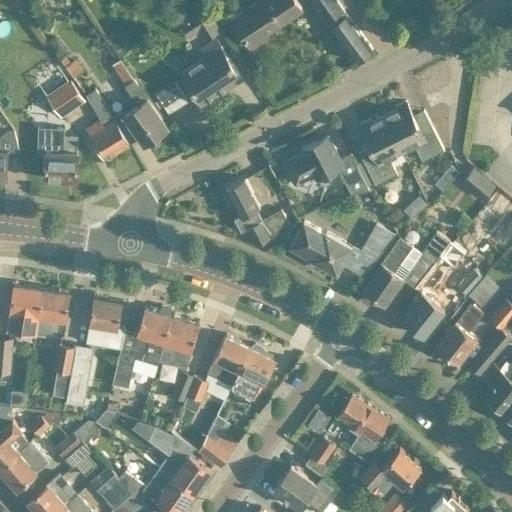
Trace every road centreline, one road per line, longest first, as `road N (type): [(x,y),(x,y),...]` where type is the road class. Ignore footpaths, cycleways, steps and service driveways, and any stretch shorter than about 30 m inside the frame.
road 1 (residential): [(129,246),(148,192),(449,45),(507,0)]
road 2 (tertiary): [(342,336),(256,285),(129,246)]
road 3 (tertiary): [(511,477),(395,372),(342,336)]
road 4 (residential): [(215,511),(342,336)]
road 5 (tertiary): [(129,246),(0,228)]
